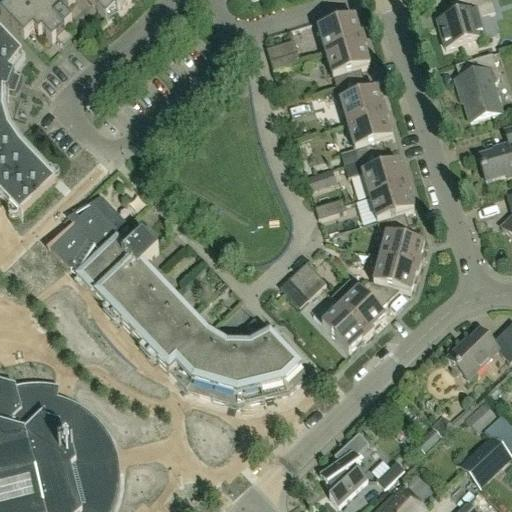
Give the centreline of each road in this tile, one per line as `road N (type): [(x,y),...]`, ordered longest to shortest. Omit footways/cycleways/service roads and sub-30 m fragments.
road 1 (residential): [(477,296),(383,0)]
road 2 (residential): [(259,511),(282,471),(444,314),(477,296)]
road 3 (residential): [(254,34),(265,124),(306,242),(302,255),(249,301)]
road 4 (residential): [(186,0),(78,91),(79,123),(114,149)]
road 5 (residential): [(114,149),(129,144),(242,38)]
